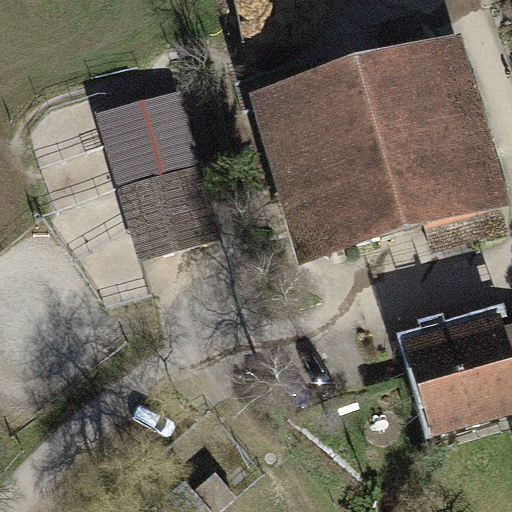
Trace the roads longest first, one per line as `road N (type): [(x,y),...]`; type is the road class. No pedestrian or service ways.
road 1 (track): [(0,510),(150,377),(470,286),(511,266)]
road 2 (track): [(511,135),(471,0)]
